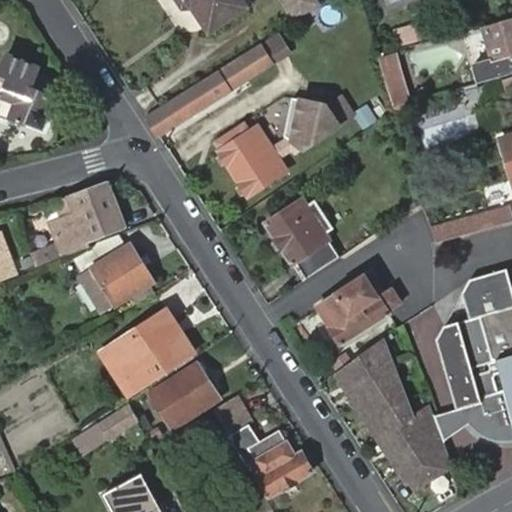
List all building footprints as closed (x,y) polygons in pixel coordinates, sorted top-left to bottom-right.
[(240,0),(172,0),(179,10),(190,11),(205,36),(247,11),(240,0)] [(315,0),(283,0),(295,19),(319,5),(315,0)] [(489,63),(491,62),(510,57),(511,56),(511,22),(480,32),(489,63)] [(420,25),(400,25),(400,40),(420,40),(420,25)] [(277,63),(293,54),(281,32),(265,40),(277,63)] [(262,48),(149,117),(159,134),(272,66),(262,48)] [(378,58),(394,106),(413,100),(397,51),(378,58)] [(0,78),(8,82),(0,102),(0,118),(9,122),(11,116),(43,129),(49,116),(42,113),(49,98),(30,90),(38,68),(7,56),(0,72),(0,78)] [(495,79),(511,73),(511,62),(510,57),(491,62),(495,79)] [(489,63),(469,69),(474,85),(495,79),(491,62),(489,63)] [(511,77),(501,81),(506,97),(511,95),(511,77)] [(506,97),(501,81),(477,87),(481,99),(482,104),(506,97)] [(341,97),(326,106),(341,127),(355,117),(341,97)] [(212,143),(219,152),(218,152),(228,167),(229,167),(239,182),(248,197),(279,175),(279,174),(286,170),(279,160),(298,146),(305,151),(341,127),(326,106),(293,101),(286,139),(291,142),(274,153),(256,126),(248,131),(242,123),(212,143)] [(511,136),(501,140),(511,184),(511,136)] [(50,228),(63,261),(129,234),(110,184),(58,204),(65,222),(50,228)] [(266,224),(305,280),(341,256),(327,232),(334,227),(317,200),(308,205),(304,198),(266,224)] [(494,225),(511,219),(511,216),(509,205),(489,211),(494,225)] [(435,242),(494,225),(489,211),(431,227),(435,242)] [(0,241),(0,287),(16,281),(1,241),(0,241)] [(81,276),(103,313),(133,295),(137,301),(153,291),(150,285),(153,283),(132,246),(81,276)] [(373,270),(318,307),(331,327),(330,329),(342,346),(391,312),(389,310),(402,302),(392,288),(379,297),(369,283),(378,277),(373,270)] [(476,425),(472,428),(475,432),(482,437),(490,441),(499,444),(508,443),(511,442),(511,291),(506,271),(470,282),(462,296),(469,321),(460,324),(473,371),(491,366),(492,371),(491,374),(476,378),(483,404),(468,409),(469,414),(473,422),(476,425)] [(106,347),(136,393),(156,380),(156,377),(196,352),(167,308),(106,347)] [(437,342),(458,412),(463,411),(468,409),(483,404),(476,378),(473,371),(460,324),(444,328),(437,342)] [(455,468),(446,446),(435,419),(432,410),(415,416),(380,332),(336,370),(408,486),(416,480),(419,487),(455,468)] [(150,394),(174,430),(220,400),(197,363),(150,394)] [(238,395),(216,409),(231,435),(253,422),(238,395)] [(139,421),(130,407),(101,425),(110,440),(139,421)] [(472,428),(476,425),(473,422),(469,414),(468,409),(463,411),(458,412),(435,419),(446,446),(472,428)] [(248,465),(266,497),(283,488),(284,491),(298,483),(297,480),(312,472),(301,452),(295,455),(288,442),(284,445),(277,434),(254,447),(260,458),(248,465)] [(164,511),(143,472),(133,478),(104,493),(114,511),(164,511)]
